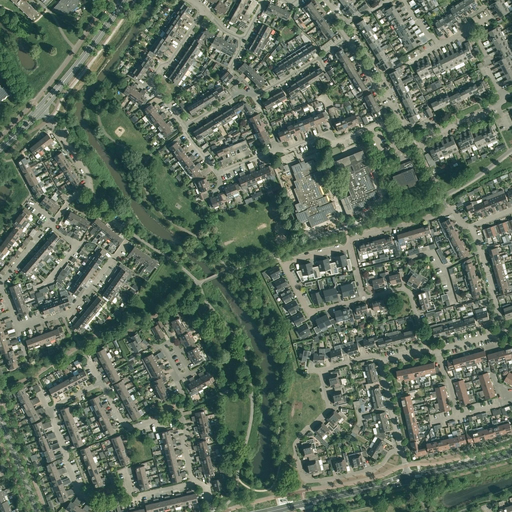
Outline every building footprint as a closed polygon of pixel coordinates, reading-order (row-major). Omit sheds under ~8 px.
[(10,0),(13,2),(13,3),(14,3),(18,7),(18,8),(19,8),(23,12),(23,13),(24,13),(28,17),(28,18),(29,18),(32,20),(38,13),(36,11),(36,10),(35,10),(34,9),(33,8),(31,6),(31,5),(30,5),(26,1),(25,0),(40,0),(42,1),(42,3),(44,3),(46,5),(50,0),(10,0)] [(61,0),(56,5),(53,9),(54,8),(57,11),(64,13),(65,13),(71,11),(72,11),(78,5),(78,4),(78,0),(61,0)] [(177,7),(179,9),(180,8),(187,13),(190,8),(185,5),(186,3),(182,0),(181,2),(183,4),(182,6),(179,4),(178,5),(178,6),(177,7)] [(253,0),(239,0),(241,1),(255,8),(258,2),(253,0)] [(432,0),(422,6),(419,8),(420,10),(423,8),(425,11),(429,9),(430,11),(436,7),(435,5),(432,0)] [(468,10),(462,0),(458,2),(464,13),(466,16),(468,15),(466,11),(468,10)] [(462,0),(468,10),(470,13),(472,12),(470,9),(472,7),(468,0),(462,0)] [(468,0),(472,7),(475,11),(476,10),(474,6),(477,4),(474,0),(468,0)] [(495,8),(505,2),(503,0),(498,0),(496,2),(489,6),(490,8),(493,6),(495,8)] [(218,13),(224,4),(219,1),(214,9),(216,10),(216,11),(218,13)] [(239,4),(236,2),(235,4),(238,6),(252,13),(255,8),(241,1),(239,4)] [(346,12),(354,5),(350,1),(344,6),(346,7),(342,10),(343,12),(345,11),(346,12)] [(271,13),(277,3),(276,2),(274,5),(270,2),(265,12),(268,14),(268,15),(270,17),(271,14),(271,13)] [(302,9),(305,13),(317,5),(316,4),(314,6),(311,2),(302,9)] [(458,2),(453,5),(459,15),(462,19),(463,18),(461,14),(464,13),(458,2)] [(505,3),(505,2),(495,8),(491,10),(492,12),(496,10),(497,13),(506,7),(504,4),(505,3)] [(277,3),(271,13),(276,15),(280,8),(277,6),(278,3),(277,3)] [(369,8),(369,7),(366,3),(358,10),(360,13),(369,8)] [(224,4),(218,13),(220,14),(220,13),(223,15),(228,7),(224,4)] [(384,12),(387,16),(397,10),(404,6),(402,4),(399,6),(395,9),(394,6),(388,9),(387,7),(382,9),(382,10),(383,12),(384,12)] [(309,18),(311,16),(318,11),(315,8),(317,6),(317,5),(305,13),(309,18)] [(345,11),(343,12),(345,14),(347,13),(350,17),(358,10),(354,6),(354,5),(346,12),(345,11)] [(449,8),(451,11),(457,21),(459,20),(457,17),(459,15),(453,5),(449,8)] [(236,9),(233,8),(232,10),(235,11),(249,19),(252,13),(238,6),(236,9)] [(280,8),(276,15),(281,18),(286,8),(285,7),(284,10),(280,8)] [(506,7),(497,13),(494,15),(495,17),(498,14),(500,18),(510,12),(507,7),(506,7)] [(184,18),(187,13),(180,8),(179,9),(177,12),(175,10),(174,12),(176,14),(177,13),(178,14),(184,18)] [(286,8),(281,18),(286,21),(290,13),(286,11),(287,8),(286,8)] [(398,13),(397,10),(387,16),(389,21),(399,15),(403,13),(402,11),(398,13)] [(231,13),(230,15),(232,16),(246,24),(249,19),(235,11),(233,14),(231,13)] [(314,21),(324,14),(323,13),(321,15),(318,11),(311,16),(314,21)] [(447,14),(453,24),(455,28),(457,27),(455,23),(457,21),(451,11),(447,14)] [(172,17),(174,19),(181,23),(184,20),(186,21),(188,19),(185,18),(184,18),(178,14),(177,13),(176,14),(174,12),(171,16),(172,17)] [(314,21),(318,25),(325,20),(322,17),(324,15),(324,14),(314,21)] [(450,26),(453,24),(447,14),(443,17),(449,27),(451,30),(453,29),(450,26)] [(392,25),(402,19),(405,17),(404,15),(401,17),(399,15),(389,21),(392,25)] [(243,29),(246,24),(232,16),(230,20),(228,18),(227,20),(229,22),(230,21),(235,24),(237,20),(240,22),(238,25),(238,26),(243,29)] [(169,22),(171,23),(178,28),(181,23),(174,19),(172,17),(169,22)] [(443,17),(438,19),(444,29),(446,33),(448,32),(446,28),(449,27),(443,17)] [(360,29),(367,25),(364,19),(357,24),(360,29)] [(395,30),(396,29),(405,24),(408,21),(407,20),(404,22),(402,19),(392,25),(395,30)] [(442,31),(444,29),(438,19),(434,22),(437,27),(434,29),(440,37),(444,34),(442,31)] [(318,33),(327,26),(328,25),(328,26),(331,24),(329,22),(327,24),(325,20),(318,25),(321,30),(320,30),(317,32),(318,33)] [(176,32),(178,28),(171,23),(169,22),(166,26),(168,28),(175,33),(176,32)] [(258,26),(258,27),(268,33),(270,28),(263,24),(261,28),(258,26)] [(363,34),(372,28),(369,24),(367,25),(360,29),(363,34)] [(397,34),(407,28),(411,26),(410,24),(406,26),(405,24),(396,29),(398,33),(397,33),(397,34)] [(331,30),(327,26),(318,33),(319,34),(321,32),(323,35),(321,36),(321,37),(331,30)] [(265,38),(268,33),(258,27),(257,28),(260,30),(257,34),(265,38)] [(484,31),(485,34),(484,34),(485,36),(489,34),(491,36),(501,31),(499,27),(491,30),(490,28),(484,31)] [(176,32),(175,33),(168,28),(165,33),(172,37),(174,34),(177,36),(177,35),(178,34),(176,32)] [(372,28),(363,34),(366,39),(375,34),(372,28)] [(400,38),(401,38),(410,32),(413,30),(412,28),(409,30),(407,28),(397,34),(400,38)] [(192,39),(201,45),(200,43),(203,39),(205,40),(204,32),(202,30),(199,34),(198,34),(195,39),(192,38),(192,39)] [(205,30),(204,32),(205,40),(207,38),(213,41),(216,36),(209,32),(205,30)] [(334,35),(331,30),(321,37),(322,38),(324,36),(327,40),(334,35)] [(493,41),(503,36),(501,31),(491,36),(487,38),(488,40),(491,38),(493,41)] [(403,43),(412,37),(416,34),(415,33),(411,35),(410,32),(401,38),(403,42),(402,42),(403,43)] [(173,40),(174,39),(175,38),(172,37),(165,33),(162,37),(169,42),(169,41),(171,39),(173,40)] [(270,40),(265,38),(257,34),(255,38),(253,36),(252,37),(262,43),(267,45),(270,40)] [(366,39),(370,44),(379,39),(376,35),(375,34),(376,34),(375,34),(366,39)] [(170,46),(170,45),(171,44),(172,43),(169,41),(169,42),(162,37),(159,36),(156,40),(165,47),(166,46),(167,44),(170,46)] [(210,46),(215,49),(223,36),(222,36),(220,38),(216,36),(213,41),(212,43),(210,46)] [(220,51),(226,41),(222,39),(224,37),(223,36),(215,49),(220,51)] [(503,36),(493,41),(489,43),(490,45),(494,43),(495,46),(506,41),(503,36)] [(259,48),(262,43),(252,37),(252,38),(254,40),(253,43),(250,41),(249,42),(259,48)] [(412,37),(403,43),(405,47),(415,41),(419,39),(418,37),(414,39),(412,37)] [(198,49),(201,45),(192,39),(191,40),(193,41),(191,45),(198,49)] [(382,44),(379,39),(370,44),(371,46),(370,47),(372,50),(373,50),(379,45),(382,44)] [(156,40),(156,41),(153,45),(162,52),(163,51),(164,49),(166,51),(167,50),(168,48),(166,46),(165,47),(156,40)] [(220,51),(225,54),(232,41),(231,41),(230,43),(226,41),(220,51)] [(232,41),(225,54),(230,57),(232,54),(236,47),(232,44),(233,42),(232,41)] [(415,41),(405,47),(408,51),(421,43),(420,41),(417,44),(415,41)] [(506,41),(495,46),(491,48),(492,50),(496,48),(497,50),(508,45),(506,41)] [(262,49),(259,48),(249,42),(249,43),(251,45),(250,48),(247,46),(246,48),(249,50),(249,49),(255,53),(255,54),(259,56),(262,49)] [(466,48),(464,49),(469,59),(473,57),(470,50),(472,48),(469,42),(464,44),(466,48)] [(306,45),(305,45),(311,55),(317,52),(311,43),(307,45),(306,45)] [(150,50),(148,53),(154,57),(155,54),(159,56),(161,53),(164,54),(165,53),(165,52),(163,51),(162,52),(153,45),(149,50),(150,50)] [(201,51),(198,49),(191,45),(189,48),(186,46),(186,47),(197,56),(201,51)] [(307,58),(311,55),(305,45),(301,48),(307,59),(308,59),(307,58)] [(383,51),(379,45),(373,50),(374,51),(373,52),(375,55),(376,55),(383,51)] [(464,62),(469,59),(464,49),(462,45),(460,46),(462,50),(459,51),(464,62)] [(508,45),(497,50),(494,52),(495,54),(498,52),(500,55),(510,50),(508,45)] [(197,56),(186,47),(185,48),(187,50),(185,54),(192,59),(195,54),(197,56)] [(303,62),(307,59),(301,48),(296,51),(302,61),(303,62)] [(460,64),(464,62),(459,51),(457,48),(455,48),(457,52),(455,54),(460,64)] [(338,59),(339,58),(344,54),(341,49),(334,54),(337,57),(334,59),(335,61),(338,59)] [(450,56),(455,66),(460,64),(455,54),(453,50),(451,51),(453,55),(450,56)] [(511,53),(510,50),(500,55),(496,57),(497,59),(501,57),(502,59),(511,54),(511,53)] [(302,61),(296,51),(291,54),(292,57),(297,64),(302,61)] [(339,58),(341,63),(349,59),(346,55),(349,53),(348,52),(348,51),(345,53),(346,54),(344,54),(339,58)] [(376,55),(379,60),(386,56),(383,51),(376,55)] [(451,68),(455,66),(450,56),(448,52),(446,53),(448,57),(445,58),(451,68)] [(152,59),(154,57),(148,53),(147,54),(145,53),(141,58),(143,60),(150,65),(151,64),(154,60),(152,59)] [(192,59),(185,54),(182,58),(180,56),(179,57),(191,66),(194,61),(192,59)] [(388,54),(386,56),(379,60),(380,62),(376,64),(378,68),(387,62),(389,61),(391,60),(388,54)] [(446,71),(451,68),(445,58),(444,54),(442,55),(444,59),(441,60),(446,71)] [(511,54),(502,59),(494,63),(495,65),(499,63),(500,66),(511,61),(509,56),(511,54)] [(188,70),(191,66),(179,57),(178,58),(181,60),(178,64),(188,70)] [(283,63),(288,71),(290,70),(289,69),(292,67),(286,57),(285,58),(287,61),(283,63)] [(292,67),(297,64),(292,57),(289,59),(287,57),(286,57),(292,67)] [(436,76),(437,75),(432,65),(428,57),(426,58),(428,62),(425,64),(430,74),(434,72),(436,76)] [(442,73),(446,71),(441,60),(439,57),(437,58),(439,61),(436,63),(442,73)] [(343,69),(345,68),(354,62),(354,61),(351,63),(349,59),(341,63),(343,66),(342,67),(343,69)] [(432,65),(437,75),(442,73),(436,63),(434,59),(433,60),(434,64),(432,65)] [(143,60),(140,65),(147,70),(149,66),(152,68),(153,66),(151,64),(150,65),(143,60)] [(288,71),(283,63),(282,60),(277,63),(283,73),(287,70),(288,71)] [(426,76),(430,74),(425,64),(423,60),(422,61),(423,65),(421,66),(426,76)] [(511,62),(511,61),(500,66),(497,68),(498,70),(501,68),(503,70),(511,65),(511,62)] [(242,73),(248,66),(244,62),(238,69),(236,71),(238,73),(240,71),(242,73)] [(355,63),(354,62),(345,68),(347,73),(355,69),(352,65),(355,63)] [(387,62),(378,68),(379,69),(381,67),(383,71),(390,67),(387,62)] [(421,79),(426,76),(421,66),(419,62),(417,63),(419,67),(416,69),(421,79)] [(248,66),(242,73),(243,72),(247,76),(253,70),(250,67),(252,65),(251,63),(249,65),(249,66),(248,66)] [(283,73),(277,63),(276,64),(277,66),(278,66),(279,67),(274,70),(278,77),(282,75),(284,77),(286,76),(284,74),(283,74),(283,73)] [(173,65),(173,66),(185,75),(188,70),(178,64),(176,67),(173,65)] [(143,75),(146,77),(147,75),(145,73),(147,70),(140,65),(137,69),(137,70),(143,74),(144,74),(143,75)] [(511,65),(503,70),(499,72),(500,74),(504,72),(505,75),(511,71),(511,65)] [(182,79),(185,75),(173,66),(172,67),(174,69),(173,72),(170,70),(170,71),(182,79)] [(143,74),(137,70),(137,69),(136,69),(134,67),(131,72),(131,71),(128,75),(137,80),(139,78),(140,78),(143,74)] [(314,71),(310,74),(315,81),(319,78),(313,68),(312,69),(314,71)] [(327,81),(330,79),(326,73),(324,74),(320,68),(316,70),(314,68),(313,68),(319,78),(321,81),(326,78),(327,81)] [(390,74),(392,79),(399,76),(403,74),(402,71),(400,72),(398,68),(393,70),(393,72),(390,74)] [(355,69),(347,73),(350,78),(360,72),(359,71),(357,72),(355,69)] [(227,70),(223,74),(231,82),(233,80),(232,79),(234,77),(227,70)] [(247,76),(252,80),(257,74),(258,73),(257,71),(256,72),(253,70),(247,76)] [(182,79),(170,71),(169,72),(171,74),(169,78),(174,82),(173,83),(177,86),(182,79)] [(507,80),(511,77),(511,71),(505,75),(501,77),(502,79),(506,77),(507,80)] [(351,83),(360,78),(358,74),(361,73),(360,72),(350,78),(349,79),(351,83)] [(231,82),(223,74),(219,78),(226,85),(228,83),(229,83),(231,82)] [(255,83),(263,75),(263,74),(261,76),(257,74),(252,80),(255,83)] [(300,80),(305,87),(310,84),(304,74),(303,75),(304,77),(300,80)] [(305,74),(304,74),(310,84),(315,81),(310,74),(306,76),(305,74)] [(263,75),(255,83),(255,84),(255,85),(257,87),(255,89),(257,90),(259,88),(259,89),(265,83),(261,79),(262,78),(264,76),(263,75)] [(399,76),(392,79),(395,84),(402,81),(399,76)] [(360,78),(351,83),(354,88),(366,81),(365,80),(363,82),(360,78)] [(296,83),(300,90),(302,92),(306,89),(305,87),(300,80),(296,83)] [(402,81),(395,84),(398,90),(405,87),(403,84),(406,83),(404,80),(402,81)] [(366,81),(354,88),(357,93),(356,94),(357,94),(355,95),(356,98),(363,94),(361,91),(366,88),(364,84),(366,82),(366,81)] [(486,91),(485,89),(487,88),(483,81),(476,84),(475,85),(481,96),(482,95),(481,93),(486,91)] [(127,96),(135,85),(133,83),(130,87),(128,85),(125,89),(123,88),(121,92),(127,96)] [(291,86),(291,87),(295,93),(300,90),(296,83),(292,85),(290,83),(288,84),(290,86),(291,86)] [(137,86),(135,85),(127,96),(132,99),(137,91),(135,89),(137,86)] [(481,96),(475,85),(470,87),(473,94),(475,93),(478,98),(481,96)] [(0,101),(3,98),(4,99),(7,95),(8,96),(11,92),(7,89),(6,90),(3,87),(2,88),(0,86),(0,101)] [(209,89),(210,91),(215,99),(220,96),(214,87),(213,87),(213,86),(209,89)] [(226,95),(225,93),(221,86),(216,88),(215,86),(214,87),(220,96),(221,98),(221,97),(226,95)] [(470,87),(469,88),(467,86),(463,88),(468,97),(473,94),(470,87)] [(296,94),(295,93),(291,87),(286,90),(290,96),(289,97),(291,100),(298,96),(297,94),(296,94)] [(407,92),(405,87),(398,90),(400,95),(407,92)] [(459,93),(462,100),(468,97),(463,88),(458,90),(459,92),(459,93)] [(132,99),(136,102),(144,91),(142,89),(139,93),(137,91),(132,99)] [(277,90),(276,91),(282,101),(286,98),(282,91),(278,93),(277,90)] [(147,100),(145,98),(146,97),(143,96),(146,92),(144,91),(136,102),(141,105),(142,104),(143,105),(145,104),(147,100)] [(216,100),(215,99),(210,91),(209,91),(208,91),(207,91),(206,92),(206,93),(205,94),(213,105),(214,105),(212,102),(216,100)] [(277,104),(282,101),(276,91),(275,91),(276,94),(272,96),(277,104)] [(410,97),(407,92),(400,95),(403,101),(410,97)] [(363,94),(356,98),(358,100),(360,99),(360,100),(364,97),(367,103),(377,97),(376,96),(374,98),(372,93),(365,97),(363,94)] [(454,95),(457,102),(462,100),(459,93),(454,95)] [(200,97),(201,99),(207,109),(208,108),(207,106),(210,104),(212,106),(213,105),(205,94),(204,94),(203,94),(202,94),(201,95),(201,96),(201,97),(200,97)] [(447,96),(451,103),(452,105),(457,102),(454,95),(451,97),(450,94),(447,96)] [(267,99),(268,100),(271,106),(277,104),(272,96),(268,98),(267,96),(265,97),(266,100),(267,99)] [(442,98),(445,106),(451,103),(447,96),(442,98)] [(367,109),(369,107),(377,103),(375,100),(377,98),(377,97),(367,103),(364,104),(367,109)] [(410,97),(403,101),(406,106),(413,103),(410,97)] [(442,98),(436,101),(440,108),(445,106),(442,98)] [(207,109),(201,99),(197,102),(201,109),(205,107),(206,109),(207,109)] [(271,106),(268,100),(263,103),(267,110),(271,108),(272,111),(274,110),(273,107),(272,107),(271,106)] [(440,108),(436,101),(431,104),(434,111),(440,108)] [(153,107),(151,104),(149,102),(142,108),(147,114),(158,106),(156,104),(153,107)] [(197,102),(192,105),(198,114),(199,114),(198,111),(201,109),(197,102)] [(238,104),(232,108),(235,113),(240,110),(242,112),(244,104),(243,102),(239,104),(238,104)] [(253,113),(249,106),(248,107),(246,103),(244,104),(242,112),(244,111),(248,116),(253,113)] [(369,107),(372,112),(382,107),(381,106),(379,107),(377,103),(369,107)] [(415,108),(413,103),(406,106),(408,112),(415,108)] [(198,114),(192,105),(192,104),(186,107),(191,115),(196,113),(197,115),(198,114)] [(158,106),(147,114),(144,116),(148,120),(157,113),(156,111),(159,108),(158,106)] [(382,108),(382,107),(372,112),(371,113),(371,112),(368,114),(369,116),(372,114),(374,118),(381,114),(380,112),(379,110),(382,108)] [(222,114),(228,122),(232,119),(232,118),(226,108),(225,109),(226,111),(222,114)] [(227,108),(226,108),(232,118),(236,115),(235,113),(232,108),(228,110),(227,108)] [(407,119),(416,115),(418,114),(415,108),(408,112),(409,114),(405,116),(407,119)] [(424,111),(427,118),(429,117),(433,115),(429,108),(424,111)] [(325,112),(322,113),(317,115),(321,124),(323,123),(324,124),(326,123),(325,120),(328,119),(325,112)] [(157,113),(148,120),(151,125),(153,123),(164,115),(163,113),(159,115),(157,113)] [(216,114),(222,124),(223,125),(228,122),(222,114),(219,116),(217,113),(216,114)] [(217,127),(222,124),(216,114),(215,115),(216,117),(213,120),(217,127)] [(251,123),(260,119),(259,117),(260,116),(259,114),(249,118),(251,123)] [(153,123),(157,127),(164,121),(162,119),(166,116),(164,115),(153,123)] [(321,124),(317,115),(312,117),(316,127),(318,126),(318,125),(321,124)] [(355,115),(350,117),(354,127),(356,126),(356,125),(358,124),(358,123),(356,118),(359,117),(358,115),(355,116),(355,115)] [(419,120),(416,115),(407,119),(407,120),(409,119),(412,123),(419,120)] [(316,127),(312,117),(307,119),(311,128),(313,127),(314,128),(316,127)] [(351,128),(354,127),(350,117),(345,119),(348,128),(351,127),(351,128)] [(207,119),(206,120),(214,132),(219,129),(217,127),(213,120),(209,122),(207,119)] [(251,123),(254,128),(263,124),(262,122),(261,122),(260,119),(251,123)] [(311,128),(307,119),(302,121),(306,131),(308,130),(308,129),(311,128)] [(345,119),(340,121),(344,131),(346,130),(345,129),(348,128),(345,119)] [(209,135),(214,132),(206,120),(205,121),(207,123),(203,125),(209,135)] [(157,127),(160,131),(171,123),(169,121),(166,124),(164,121),(157,127)] [(306,131),(302,121),(297,123),(301,132),(303,131),(304,132),(306,131)] [(344,131),(340,121),(334,123),(335,125),(332,126),(334,130),(337,129),(338,132),(341,131),(341,132),(344,131)] [(172,125),(171,123),(160,131),(163,136),(165,135),(166,138),(172,133),(170,131),(171,130),(169,128),(172,125)] [(298,133),(301,132),(297,123),(292,125),(296,135),(298,134),(298,133)] [(254,128),(256,133),(265,129),(263,127),(264,126),(263,124),(254,128)] [(209,135),(203,125),(199,128),(198,125),(197,126),(204,138),(209,135)] [(296,135),(292,125),(287,127),(291,136),(293,135),(294,136),(296,135)] [(198,141),(204,138),(197,126),(196,127),(197,129),(193,132),(198,141)] [(490,131),(488,132),(492,142),(497,140),(490,126),(489,127),(490,131)] [(283,131),(287,141),(289,140),(288,139),(291,138),(291,136),(287,127),(287,129),(283,131)] [(488,144),(492,142),(488,132),(486,128),(484,129),(486,133),(483,134),(488,144)] [(256,133),(258,138),(268,134),(267,131),(266,132),(265,129),(256,133)] [(470,135),(467,136),(472,147),(476,145),(478,149),(474,138),(470,130),(468,131),(470,135)] [(483,147),(488,144),(483,134),(481,130),(479,131),(481,135),(478,136),(483,147)] [(278,133),(275,135),(278,143),(284,141),(284,142),(287,141),(283,131),(277,133),(278,133)] [(467,149),(472,147),(467,136),(466,132),(464,133),(465,137),(463,138),(467,149)] [(478,149),(483,147),(478,136),(476,132),(475,133),(476,137),(474,138),(478,149)] [(43,138),(51,148),(52,147),(50,143),(53,141),(48,134),(43,138)] [(269,136),(268,134),(258,138),(261,143),(269,139),(268,136),(269,136)] [(462,151),(467,149),(463,138),(461,134),(459,135),(461,139),(457,141),(462,151)] [(447,138),(454,153),(459,151),(452,136),(450,137),(452,141),(449,142),(447,138)] [(43,138),(39,141),(44,148),(47,146),(49,149),(51,148),(43,138)] [(454,153),(447,138),(446,139),(447,143),(445,144),(443,140),(443,141),(449,155),(454,153)] [(180,139),(174,144),(172,142),(168,145),(168,146),(172,152),(180,146),(178,144),(181,141),(180,139)] [(245,140),(244,140),(240,142),(239,139),(237,140),(237,141),(238,143),(239,143),(245,157),(250,155),(246,145),(245,140)] [(39,141),(34,145),(42,155),(44,154),(41,150),(44,148),(39,141)] [(245,157),(239,143),(238,143),(237,141),(232,143),(233,145),(239,159),(245,157)] [(438,143),(444,157),(449,155),(443,141),(441,141),(443,145),(440,146),(438,143)] [(444,157),(438,143),(436,143),(438,147),(435,148),(433,145),(440,159),(439,158),(444,156),(444,157)] [(227,144),(225,145),(227,148),(228,147),(233,162),(239,159),(233,145),(229,147),(228,145),(227,144)] [(42,155),(34,145),(29,148),(35,155),(38,153),(40,156),(42,155)] [(435,161),(440,159),(433,145),(432,145),(433,149),(430,151),(435,161)] [(172,152),(176,156),(187,148),(185,146),(182,149),(180,146),(172,152)] [(233,162),(228,147),(227,148),(222,149),(228,164),(233,162)] [(176,156),(179,160),(186,155),(185,152),(188,150),(187,148),(176,156)] [(228,164),(222,149),(216,152),(218,157),(219,157),(223,155),(224,159),(220,160),(222,166),(228,164)] [(371,180),(373,179),(370,173),(373,172),(370,165),(366,166),(366,165),(364,160),(362,161),(361,159),(365,158),(362,150),(353,154),(354,156),(349,158),(348,156),(333,162),(333,163),(331,164),(334,170),(338,168),(339,170),(340,170),(343,168),(346,175),(343,176),(346,182),(343,183),(346,190),(348,189),(371,180)] [(54,164),(65,157),(61,152),(54,157),(56,160),(53,163),(54,164)] [(179,160),(182,165),(193,156),(192,154),(188,157),(186,155),(179,160)] [(20,167),(28,163),(24,156),(17,159),(18,161),(17,162),(20,167)] [(182,165),(186,169),(193,163),(191,161),(195,158),(193,156),(182,165)] [(65,157),(54,164),(55,166),(58,164),(61,167),(68,162),(65,157)] [(292,167),(295,173),(294,174),(296,180),(294,181),(296,188),(294,189),(296,196),(298,195),(319,187),(323,185),(320,178),(323,177),(320,171),(316,172),(316,171),(314,166),(315,165),(315,166),(315,165),(313,160),(301,165),(300,163),(292,167)] [(419,184),(418,180),(414,172),(416,171),(412,160),(395,167),(398,174),(393,176),(398,188),(408,184),(410,188),(419,184)] [(20,167),(23,172),(37,164),(36,162),(29,166),(28,163),(20,167)] [(68,162),(61,167),(63,170),(59,172),(60,174),(71,167),(68,162)] [(187,175),(189,173),(200,165),(198,163),(195,166),(193,163),(186,169),(183,171),(187,175)] [(264,163),(261,164),(267,177),(271,175),(272,176),(275,175),(272,167),(269,169),(268,166),(265,167),(264,163)] [(37,164),(23,172),(24,174),(25,177),(33,173),(31,169),(35,167),(38,166),(37,164)] [(261,179),(267,177),(261,164),(259,165),(261,169),(258,170),(261,179)] [(200,165),(189,173),(192,178),(194,177),(196,179),(201,175),(199,172),(200,172),(198,169),(201,167),(200,165)] [(74,171),(71,167),(60,174),(57,176),(59,178),(65,174),(66,174),(67,176),(74,171)] [(262,181),(261,179),(258,170),(255,171),(254,167),(251,168),(257,183),(258,183),(262,182),(262,181)] [(258,184),(257,183),(251,168),(249,169),(251,173),(248,175),(252,186),(258,184)] [(77,176),(74,171),(67,176),(69,179),(66,182),(67,183),(77,176)] [(248,188),(252,186),(248,175),(245,176),(245,174),(244,171),(241,172),(248,188)] [(242,190),(248,188),(241,172),(239,173),(239,174),(241,178),(238,179),(241,187),(242,190)] [(25,177),(28,182),(36,178),(34,174),(33,173),(25,177)] [(196,179),(194,180),(197,188),(209,183),(208,181),(207,181),(206,178),(204,179),(201,175),(196,179)] [(36,178),(28,182),(31,187),(41,181),(38,176),(36,178)] [(77,176),(67,183),(68,185),(71,183),(73,186),(80,181),(77,176)] [(353,211),(358,209),(359,211),(360,211),(369,208),(367,202),(369,201),(370,202),(379,198),(376,190),(372,192),(371,190),(375,189),(371,180),(348,189),(351,196),(350,196),(350,197),(348,198),(347,197),(347,198),(341,200),(340,200),(347,216),(354,213),(354,214),(353,211)] [(41,181),(31,187),(33,192),(44,186),(41,181)] [(200,197),(207,194),(208,194),(206,191),(206,190),(210,189),(209,186),(210,186),(209,183),(197,188),(199,193),(199,194),(200,197)] [(239,196),(238,193),(237,192),(240,191),(237,183),(234,184),(231,185),(231,184),(229,185),(234,197),(234,198),(239,196)] [(228,199),(234,197),(229,185),(226,186),(227,187),(224,188),(225,192),(223,193),(226,201),(229,200),(228,199)] [(44,186),(33,192),(36,197),(47,191),(44,186)] [(298,195),(301,202),(294,205),(297,210),(295,211),(300,224),(309,220),(311,226),(328,219),(325,214),(334,210),(331,202),(329,203),(326,196),(322,198),(321,196),(323,195),(319,187),(298,195)] [(503,190),(498,192),(502,203),(508,201),(503,190)] [(493,194),(497,205),(502,203),(498,192),(493,194)] [(220,194),(217,195),(218,196),(215,197),(218,206),(224,204),(223,203),(226,201),(223,193),(220,194)] [(493,194),(487,197),(493,212),(495,212),(494,207),(497,205),(493,194)] [(44,195),(42,197),(41,196),(38,201),(40,203),(45,206),(50,200),(44,195)] [(211,209),(218,206),(215,197),(212,198),(212,197),(209,198),(211,203),(210,204),(209,205),(210,208),(211,209)] [(487,197),(482,199),(486,210),(490,208),(492,213),(493,212),(487,197)] [(45,206),(49,210),(55,203),(56,201),(51,198),(50,200),(45,206)] [(477,202),(481,212),(486,210),(482,199),(476,201),(477,202)] [(472,203),(473,206),(474,212),(475,214),(481,212),(477,202),(472,203)] [(55,203),(49,210),(54,213),(59,206),(55,203)] [(472,203),(468,205),(466,206),(469,214),(474,212),(473,206),(472,203)] [(29,216),(31,213),(24,208),(22,211),(19,215),(28,223),(30,220),(27,218),(29,216)] [(70,224),(75,214),(70,212),(66,220),(69,222),(69,223),(70,224)] [(76,225),(80,217),(75,214),(70,224),(72,225),(73,223),(76,225)] [(28,223),(19,215),(15,220),(25,227),(28,223)] [(80,229),(85,219),(80,217),(76,225),(74,228),(78,229),(77,230),(79,231),(80,229)] [(438,221),(440,224),(442,229),(445,227),(453,223),(452,221),(451,222),(449,219),(445,221),(444,218),(443,219),(442,219),(442,217),(439,219),(440,220),(438,221)] [(93,232),(101,222),(97,218),(91,225),(94,228),(91,230),(93,232)] [(85,219),(80,229),(82,229),(82,228),(86,230),(90,222),(85,219)] [(25,227),(15,220),(12,225),(15,227),(22,231),(25,227)] [(501,224),(504,233),(508,231),(509,234),(511,233),(507,221),(501,224)] [(101,222),(93,232),(94,233),(97,230),(99,232),(105,225),(101,222)] [(445,227),(447,232),(454,229),(453,226),(454,225),(453,223),(445,227)] [(495,226),(499,237),(500,237),(500,234),(504,233),(501,224),(495,226)] [(105,225),(99,232),(102,234),(100,237),(101,238),(109,229),(105,225)] [(432,236),(434,235),(435,235),(434,233),(433,229),(430,230),(429,226),(426,226),(425,225),(423,226),(426,235),(431,233),(432,236)] [(495,226),(489,228),(492,237),(496,235),(497,238),(499,237),(495,226)] [(11,231),(18,236),(22,231),(15,227),(11,231)] [(421,239),(418,229),(415,230),(415,228),(413,229),(416,240),(416,241),(421,239)] [(488,238),(492,237),(489,228),(483,230),(487,241),(489,241),(488,238)] [(108,239),(113,232),(109,229),(101,238),(100,240),(101,241),(104,238),(107,240),(108,239)] [(411,242),(416,240),(413,229),(410,229),(411,231),(408,232),(411,242)] [(456,232),(454,229),(447,232),(450,237),(458,233),(457,231),(456,231),(456,232)] [(18,236),(11,231),(8,236),(15,241),(18,236)] [(408,243),(411,242),(408,232),(405,233),(404,231),(402,232),(405,241),(407,240),(408,243)] [(113,232),(108,239),(110,241),(108,244),(109,245),(118,235),(113,232)] [(400,244),(397,245),(398,251),(401,250),(400,246),(406,245),(405,241),(402,232),(400,232),(400,234),(397,235),(399,242),(400,244)] [(54,233),(51,237),(57,243),(60,240),(62,243),(64,241),(61,239),(54,233)] [(448,238),(450,243),(459,238),(458,235),(459,235),(458,233),(450,237),(448,238)] [(118,235),(109,245),(111,247),(113,244),(116,246),(122,239),(118,235)] [(15,241),(8,236),(4,240),(11,246),(15,241)] [(395,252),(398,251),(397,245),(394,246),(393,244),(391,237),(388,237),(388,236),(386,236),(389,249),(391,248),(392,249),(395,249),(395,252)] [(55,246),(57,243),(51,237),(47,241),(57,249),(58,248),(55,246)] [(378,251),(384,250),(381,239),(378,240),(377,238),(375,239),(378,251)] [(459,238),(450,243),(453,248),(455,247),(463,242),(462,240),(461,241),(459,238)] [(373,241),(370,242),(373,253),(378,251),(375,239),(373,240),(373,241)] [(11,246),(4,240),(1,245),(8,250),(11,246)] [(47,241),(43,245),(50,251),(53,248),(55,251),(57,249),(47,241)] [(368,254),(373,253),(370,242),(367,243),(367,241),(365,242),(367,252),(368,254)] [(362,254),(367,252),(365,242),(362,242),(363,244),(360,245),(360,247),(357,248),(360,260),(364,260),(362,254)] [(455,247),(456,249),(454,250),(456,252),(464,248),(463,245),(464,244),(463,242),(455,247)] [(48,254),(50,251),(43,245),(40,249),(49,258),(51,256),(48,254)] [(95,251),(96,252),(94,255),(102,260),(105,256),(104,255),(106,252),(98,246),(95,250),(95,251)] [(134,257),(139,250),(134,246),(129,254),(127,257),(129,258),(131,255),(134,257)] [(459,254),(460,256),(461,259),(470,254),(467,250),(466,251),(464,248),(456,252),(457,255),(459,254)] [(40,249),(36,253),(43,259),(45,257),(48,259),(49,258),(40,249)] [(139,250),(134,257),(136,259),(134,262),(136,263),(143,253),(139,250)] [(41,262),(43,259),(36,253),(33,257),(42,266),(44,264),(41,262)] [(143,253),(136,263),(137,264),(140,261),(142,263),(148,256),(143,253)] [(98,265),(102,260),(94,255),(93,254),(92,257),(91,256),(90,257),(89,258),(90,259),(98,265)] [(339,256),(342,267),(342,266),(347,265),(348,271),(352,270),(349,259),(346,260),(345,255),(339,256)] [(148,256),(142,263),(145,265),(143,268),(145,269),(152,259),(148,256)] [(332,263),(335,274),(338,273),(337,268),(342,267),(339,256),(334,257),(335,262),(332,263)] [(42,266),(33,257),(29,261),(36,267),(38,265),(41,267),(42,266)] [(504,260),(503,258),(492,261),(492,262),(491,262),(492,265),(493,265),(493,267),(502,264),(501,261),(504,260)] [(95,269),(98,265),(90,259),(89,260),(90,261),(88,264),(95,269)] [(152,259),(145,269),(146,270),(148,268),(151,270),(157,262),(152,259)] [(335,274),(332,263),(329,264),(328,259),(322,260),(325,271),(330,270),(331,275),(335,274)] [(464,262),(466,270),(475,267),(474,265),(473,266),(472,263),(470,259),(464,262)] [(325,271),(322,260),(317,261),(318,266),(315,267),(318,278),(321,277),(320,272),(325,271)] [(29,261),(26,265),(35,274),(36,272),(34,270),(36,267),(29,261)] [(305,264),(308,275),(310,275),(313,274),(313,276),(314,279),(318,278),(315,267),(312,268),(311,263),(305,264)] [(92,274),(95,269),(88,264),(86,267),(85,266),(84,268),(92,274)] [(305,264),(300,266),(301,270),(296,271),(296,272),(301,282),(304,281),(302,275),(307,274),(308,275),(305,264)] [(504,264),(502,264),(493,267),(495,272),(503,270),(505,269),(504,264)] [(34,275),(35,274),(26,265),(22,270),(23,271),(21,273),(30,281),(32,278),(31,277),(33,275),(34,275)] [(132,273),(130,272),(131,271),(124,266),(122,269),(122,268),(119,272),(118,271),(119,270),(117,269),(115,271),(126,278),(128,280),(132,275),(132,273)] [(268,271),(269,272),(271,275),(272,278),(273,280),(280,277),(278,275),(281,273),(280,272),(279,269),(277,266),(268,271)] [(464,271),(465,276),(475,273),(474,270),(476,270),(475,267),(466,270),(464,271)] [(89,278),(92,274),(84,268),(83,269),(84,270),(82,273),(89,278)] [(395,275),(397,283),(402,282),(400,275),(403,274),(402,268),(399,269),(399,272),(397,272),(397,274),(395,275)] [(412,286),(416,278),(418,275),(416,273),(411,270),(408,276),(410,277),(407,283),(412,286)] [(126,278),(115,271),(114,273),(116,274),(117,273),(118,274),(115,277),(123,283),(126,278)] [(378,279),(380,287),(385,286),(384,279),(387,279),(385,272),(382,273),(380,274),(380,275),(380,276),(377,277),(378,279)] [(388,272),(385,272),(387,279),(390,278),(391,284),(397,283),(395,275),(392,275),(391,274),(389,274),(388,272)] [(86,282),(89,278),(82,273),(80,276),(79,275),(77,276),(86,282)] [(466,281),(478,278),(477,276),(476,276),(475,273),(465,276),(466,278),(465,278),(466,281)] [(375,289),(380,287),(378,279),(375,279),(374,275),(369,277),(370,283),(373,282),(375,289)] [(75,282),(83,287),(86,282),(77,276),(76,278),(77,278),(78,279),(75,282)] [(123,283),(115,277),(113,281),(112,280),(113,279),(111,278),(109,280),(120,287),(123,283)] [(283,278),(274,282),(275,284),(277,287),(278,289),(276,290),(277,293),(285,289),(283,287),(287,285),(286,283),(284,281),(284,280),(283,278)] [(416,278),(412,286),(416,289),(420,283),(422,285),(426,279),(423,278),(422,280),(419,279),(419,280),(416,278)] [(466,281),(467,286),(478,283),(477,280),(479,280),(478,278),(466,281)] [(116,291),(117,291),(120,287),(109,280),(108,281),(110,283),(110,282),(112,283),(109,286),(116,291)] [(352,283),(346,284),(349,295),(351,294),(351,295),(355,294),(354,290),(353,288),(356,287),(355,281),(352,282),(352,283)] [(80,291),(83,287),(75,282),(73,284),(72,284),(71,285),(80,291)] [(9,287),(11,292),(21,289),(21,287),(19,287),(18,284),(9,287)] [(347,295),(349,295),(346,284),(340,286),(342,291),(342,293),(343,297),(347,296),(347,295)] [(77,296),(80,291),(71,285),(70,287),(71,288),(69,291),(77,296)] [(116,291),(109,286),(107,290),(106,289),(106,288),(104,287),(103,288),(115,297),(116,296),(117,296),(117,295),(118,294),(117,293),(118,292),(116,291)] [(418,294),(419,299),(429,296),(430,296),(429,291),(430,291),(429,286),(423,288),(424,292),(418,294)] [(329,289),(332,299),(337,298),(336,292),(335,287),(329,289)] [(103,295),(110,300),(112,302),(115,297),(103,288),(102,290),(104,292),(104,291),(105,292),(103,295)] [(482,290),(481,288),(472,291),(473,296),(474,299),(479,297),(479,295),(481,294),(480,291),(482,290)] [(11,292),(13,297),(22,294),(21,291),(22,290),(21,289),(11,292)] [(332,299),(329,289),(324,290),(323,290),(324,295),(326,301),(332,299)] [(280,294),(281,295),(283,299),(282,299),(284,301),(285,304),(291,301),(290,298),(293,296),(292,295),(290,292),(289,290),(280,294)] [(311,294),(314,304),(321,302),(319,292),(311,294)] [(22,294),(13,297),(15,302),(25,299),(24,297),(23,298),(22,294)] [(94,301),(101,307),(105,302),(98,297),(95,294),(93,296),(95,298),(96,297),(97,298),(94,301)] [(65,297),(61,298),(65,307),(70,305),(67,296),(66,295),(64,296),(65,297)] [(429,296),(419,299),(420,303),(419,303),(420,305),(421,305),(429,303),(429,302),(428,299),(430,299),(429,296)] [(60,308),(65,307),(61,298),(58,299),(58,298),(56,299),(60,308)] [(15,302),(17,308),(26,304),(24,301),(26,301),(25,299),(15,302)] [(51,302),(55,310),(60,308),(56,299),(54,299),(55,301),(51,302)] [(49,312),(55,310),(51,302),(51,300),(47,301),(47,300),(45,301),(46,302),(49,312)] [(380,301),(378,301),(380,310),(380,311),(383,310),(384,312),(384,313),(389,311),(388,306),(385,306),(383,300),(380,301)] [(98,311),(101,307),(94,301),(91,304),(91,303),(89,301),(88,303),(98,311)] [(286,306),(287,307),(288,310),(290,313),(291,315),(296,313),(295,310),(298,308),(298,306),(296,304),(295,301),(286,306)] [(380,310),(378,301),(372,303),(374,309),(371,310),(373,316),(376,315),(375,312),(377,312),(377,310),(380,310)] [(44,314),(49,312),(46,302),(44,303),(45,304),(41,306),(44,314)] [(430,302),(429,302),(429,303),(421,305),(422,310),(429,308),(429,311),(436,309),(434,304),(433,304),(431,305),(430,302)] [(94,315),(98,311),(88,303),(87,304),(88,306),(89,305),(90,306),(87,309),(94,315)] [(27,307),(26,304),(17,308),(20,316),(31,312),(30,308),(28,307),(27,307)] [(367,304),(361,305),(363,314),(366,313),(366,315),(367,317),(370,317),(370,319),(373,319),(373,316),(371,310),(368,310),(367,304)] [(506,317),(511,315),(508,304),(505,305),(506,307),(503,309),(506,317)] [(364,318),(363,314),(361,305),(356,307),(357,313),(354,314),(356,320),(359,319),(364,318)] [(91,319),(94,315),(87,309),(85,312),(84,312),(84,311),(82,309),(81,311),(91,319)] [(343,310),(341,310),(344,321),(350,319),(348,314),(348,313),(347,309),(343,310)] [(338,322),(344,321),(341,310),(339,311),(335,312),(336,315),(337,317),(338,322)] [(91,319),(81,311),(80,313),(81,314),(82,314),(83,314),(81,317),(88,323),(91,319)] [(477,316),(475,316),(477,320),(478,320),(478,322),(484,321),(481,312),(476,314),(477,316)] [(292,317),(293,319),(294,322),(295,324),(296,324),(297,327),(302,324),(301,321),(304,320),(304,318),(303,318),(302,315),(301,313),(292,317)] [(474,314),(470,315),(468,316),(471,327),(477,325),(475,321),(477,320),(475,316),(474,317),(474,314)] [(173,327),(182,322),(179,317),(178,318),(177,315),(175,316),(176,319),(171,322),(173,325),(171,325),(173,327)] [(324,317),(322,317),(326,326),(332,323),(330,320),(329,318),(327,315),(324,316),(324,317)] [(87,323),(88,323),(81,317),(79,319),(75,316),(73,319),(86,329),(89,325),(87,323)] [(471,327),(468,316),(463,317),(466,328),(471,327)] [(319,325),(316,327),(319,332),(322,331),(321,329),(326,326),(322,317),(320,318),(316,320),(318,324),(319,325)] [(460,319),(458,319),(461,330),(466,328),(463,317),(463,320),(460,321),(460,319)] [(70,328),(75,332),(77,329),(82,333),(86,329),(73,319),(71,321),(75,324),(73,326),(72,325),(70,328)] [(164,337),(160,328),(159,328),(163,326),(159,320),(156,322),(157,325),(151,328),(158,340),(159,339),(159,340),(162,338),(161,338),(164,337)] [(452,320),(447,322),(450,333),(456,331),(453,323),(452,320)] [(182,322),(173,327),(174,330),(175,329),(176,332),(178,334),(185,330),(187,329),(185,326),(184,327),(182,322)] [(450,333),(447,322),(442,323),(445,334),(450,333)] [(305,334),(306,337),(311,334),(310,332),(310,331),(309,330),(308,327),(307,324),(298,329),(298,330),(299,330),(300,333),(301,336),(305,334)] [(434,334),(435,337),(440,336),(437,327),(438,327),(438,324),(428,327),(431,335),(434,334)] [(412,328),(412,330),(409,331),(411,340),(417,338),(415,333),(418,332),(416,325),(413,326),(412,328)] [(53,326),(51,327),(55,339),(64,336),(61,326),(57,328),(58,329),(54,330),(53,326)] [(50,341),(55,339),(51,327),(49,328),(51,331),(47,333),(50,341)] [(50,341),(47,333),(43,334),(42,330),(40,331),(45,343),(46,346),(51,344),(50,341)] [(187,333),(185,330),(178,334),(179,337),(181,340),(180,341),(181,343),(190,338),(187,333)] [(39,345),(45,343),(40,331),(38,332),(40,335),(36,337),(39,345)] [(396,343),(401,342),(398,332),(398,331),(393,332),(396,343)] [(15,332),(8,334),(0,336),(0,342),(6,340),(5,337),(9,336),(10,337),(16,335),(15,332)] [(393,332),(387,333),(390,345),(396,343),(393,332)] [(34,347),(39,345),(36,337),(33,338),(31,334),(30,335),(34,347)] [(133,342),(127,345),(129,348),(132,347),(135,352),(141,349),(138,342),(141,341),(137,334),(131,338),(133,342)] [(29,349),(34,347),(30,335),(28,335),(29,339),(26,341),(29,349)] [(377,336),(369,339),(371,347),(376,346),(375,343),(378,343),(377,336)] [(377,336),(378,343),(380,347),(385,346),(383,337),(378,339),(377,336)] [(359,338),(362,347),(365,346),(365,348),(371,347),(369,339),(363,340),(362,337),(359,338)] [(191,347),(195,345),(193,342),(190,338),(181,343),(182,345),(183,344),(184,347),(189,344),(191,347)] [(356,338),(357,343),(354,344),(353,341),(351,342),(354,353),(355,353),(355,354),(358,354),(358,352),(360,352),(359,347),(362,347),(359,338),(356,338)] [(351,342),(349,342),(343,344),(345,353),(348,352),(349,355),(354,353),(351,342)] [(12,346),(12,344),(0,347),(0,350),(1,354),(5,353),(9,351),(8,348),(12,346)] [(343,354),(345,353),(343,344),(340,345),(334,346),(335,350),(338,358),(343,357),(343,354)] [(198,353),(196,348),(197,348),(195,345),(191,347),(192,350),(187,352),(189,355),(188,356),(189,358),(198,353)] [(96,353),(99,358),(107,354),(104,348),(96,353)] [(319,348),(319,354),(319,362),(325,362),(325,359),(328,358),(327,348),(325,349),(325,348),(319,348)] [(335,350),(330,351),(330,348),(327,348),(328,358),(332,358),(333,360),(338,358),(335,350)] [(305,350),(302,350),(300,349),(298,359),(301,360),(304,360),(306,361),(307,358),(310,358),(311,352),(308,351),(305,350)] [(511,358),(509,349),(503,350),(506,359),(507,362),(511,360),(511,359),(511,358)] [(13,350),(9,351),(5,353),(6,358),(18,354),(18,353),(14,354),(13,350)] [(314,362),(319,362),(319,354),(314,353),(315,350),(312,350),(311,352),(310,358),(310,359),(314,360),(314,362)] [(201,357),(198,353),(189,358),(190,360),(191,359),(192,362),(193,362),(194,366),(204,361),(202,357),(201,357)] [(6,358),(8,364),(16,361),(15,358),(19,356),(18,354),(6,358)] [(109,359),(107,354),(99,358),(101,363),(109,359)] [(144,358),(146,363),(159,357),(157,354),(154,356),(152,354),(144,358)] [(476,363),(474,354),(469,355),(472,367),(477,365),(476,363)] [(469,355),(464,357),(466,366),(467,369),(472,367),(469,355)] [(160,359),(159,357),(146,363),(149,368),(157,363),(156,361),(160,359)] [(112,364),(109,359),(101,363),(104,368),(112,364)] [(456,369),(453,360),(447,361),(450,371),(453,370),(454,374),(457,373),(456,369)] [(18,367),(16,361),(8,364),(10,371),(13,370),(12,368),(18,367)] [(364,365),(366,371),(375,369),(374,363),(368,364),(368,361),(360,363),(361,366),(364,365)] [(149,368),(152,373),(164,366),(162,364),(159,366),(157,363),(149,368)] [(439,368),(435,369),(434,363),(428,364),(431,373),(430,373),(431,376),(440,375),(439,368)] [(112,364),(104,368),(107,373),(115,369),(112,364)] [(154,377),(155,377),(156,380),(164,376),(161,370),(165,368),(164,366),(152,373),(154,377)] [(117,374),(115,369),(107,373),(110,378),(117,374)] [(375,369),(366,371),(367,377),(377,375),(375,369)] [(84,370),(79,373),(83,381),(88,378),(84,370)] [(202,371),(200,373),(207,385),(215,380),(210,370),(206,372),(207,374),(204,375),(202,371)] [(328,376),(329,382),(339,379),(338,376),(341,376),(339,370),(332,372),(333,375),(328,376)] [(83,381),(79,373),(74,376),(78,384),(83,381)] [(202,387),(207,385),(200,373),(198,374),(200,378),(197,379),(202,387)] [(476,383),(490,379),(488,373),(478,376),(479,379),(476,380),(476,383)] [(117,374),(110,378),(112,383),(120,379),(117,374)] [(368,383),(369,384),(365,384),(366,387),(374,386),(373,383),(378,381),(377,375),(367,377),(369,383),(368,383)] [(73,386),(78,384),(74,376),(69,379),(73,386)] [(202,387),(197,379),(195,380),(193,377),(191,378),(198,392),(203,389),(202,387)] [(190,396),(198,392),(191,378),(188,379),(190,383),(188,384),(188,385),(185,386),(190,396)] [(69,379),(64,381),(68,389),(73,386),(69,379)] [(156,390),(164,386),(163,383),(167,381),(165,379),(153,385),(156,390)] [(340,385),(339,379),(329,382),(330,387),(340,385)] [(492,384),(490,379),(476,383),(477,385),(481,384),(482,387),(492,384)] [(114,384),(117,390),(125,385),(122,380),(114,384)] [(454,382),(456,388),(469,385),(468,382),(464,383),(463,380),(454,382)] [(63,392),(68,389),(64,381),(59,384),(63,392)] [(59,384),(54,387),(58,394),(63,392),(59,384)] [(333,399),(343,396),(342,393),(345,393),(344,387),(345,387),(344,384),(341,385),(342,388),(337,389),(337,392),(332,393),(333,399)] [(492,384),(482,387),(483,390),(479,392),(480,394),(493,390),(492,384)] [(125,385),(117,390),(120,395),(127,391),(125,385)] [(456,388),(457,394),(467,392),(466,388),(470,387),(469,385),(456,388)] [(156,390),(158,395),(171,389),(170,386),(166,389),(164,386),(156,390)] [(371,396),(381,394),(379,388),(380,388),(379,387),(374,389),(374,386),(366,387),(367,390),(370,390),(371,396)] [(432,392),(432,395),(446,392),(445,386),(435,388),(436,391),(432,392)] [(58,394),(54,387),(49,389),(53,397),(58,394)] [(23,388),(15,392),(13,393),(15,398),(18,397),(26,393),(23,388)] [(171,389),(158,395),(161,400),(163,399),(165,402),(170,399),(169,396),(170,396),(168,393),(172,391),(171,389)] [(495,396),(493,390),(480,394),(481,397),(485,396),(486,399),(495,396)] [(122,400),(130,396),(127,391),(120,395),(122,400)] [(467,392),(457,394),(459,400),(472,396),(472,394),(468,395),(467,392)] [(21,402),(28,398),(26,393),(18,397),(21,402)] [(371,396),(373,402),(382,400),(381,394),(371,396)] [(98,396),(90,400),(92,405),(100,401),(98,396)] [(133,401),(130,396),(122,400),(125,405),(133,401)] [(345,396),(343,396),(333,399),(332,401),(333,403),(334,403),(334,404),(340,403),(341,406),(349,404),(348,401),(346,401),(345,396)] [(472,396),(459,400),(461,406),(470,403),(469,400),(473,399),(472,396)] [(23,407),(31,403),(28,398),(21,402),(23,407)] [(449,404),(447,398),(438,400),(439,403),(434,404),(435,407),(449,404)] [(382,400),(373,402),(374,408),(384,406),(382,400)] [(103,406),(100,401),(92,405),(95,410),(103,406)] [(135,406),(133,401),(125,405),(128,410),(135,406)] [(34,408),(31,403),(23,407),(26,412),(34,408)] [(449,404),(435,407),(436,409),(440,409),(440,412),(450,410),(449,404)] [(105,412),(103,406),(95,410),(97,415),(105,412)] [(135,406),(128,410),(131,415),(138,411),(135,406)] [(61,410),(63,415),(71,412),(69,407),(61,410)] [(37,413),(34,408),(26,412),(29,417),(37,413)] [(331,415),(338,422),(342,417),(344,419),(346,417),(341,412),(339,414),(335,410),(331,415)] [(138,411),(131,415),(133,420),(141,416),(138,411)] [(191,417),(192,419),(205,416),(204,411),(195,413),(196,416),(191,417)] [(73,417),(71,412),(63,415),(65,421),(73,417)] [(107,417),(105,412),(97,415),(99,420),(107,417)] [(377,421),(386,418),(385,412),(375,414),(376,415),(377,421)] [(37,413),(29,417),(32,422),(39,418),(37,413)] [(331,415),(330,414),(327,417),(328,418),(327,419),(331,423),(329,425),(334,430),(338,426),(336,424),(338,422),(331,415)] [(207,416),(205,416),(192,419),(192,422),(197,421),(197,424),(207,421),(208,421),(207,416)] [(65,421),(67,426),(75,423),(73,417),(65,421)] [(99,420),(102,426),(110,422),(107,417),(99,420)] [(388,424),(386,418),(377,421),(378,424),(379,427),(388,424)] [(508,420),(503,421),(506,433),(510,432),(510,434),(511,433),(511,432),(511,431),(511,424),(510,426),(508,420)] [(35,430),(43,427),(42,424),(41,421),(33,424),(35,430)] [(194,430),(208,427),(207,424),(207,421),(197,424),(198,426),(194,427),(194,430)] [(503,434),(506,433),(503,421),(498,423),(502,436),(504,436),(503,434)] [(112,427),(110,422),(102,426),(104,431),(112,427)] [(75,423),(67,426),(69,431),(77,428),(75,423)] [(323,423),(319,427),(326,434),(330,430),(332,432),(334,430),(329,425),(327,427),(323,423)] [(493,424),(493,427),(496,436),(499,435),(500,437),(502,436),(498,423),(493,424)] [(376,427),(377,432),(377,435),(386,436),(384,432),(390,431),(390,430),(388,424),(379,427),(376,427)] [(45,432),(43,427),(35,430),(37,435),(45,432)] [(112,427),(104,431),(107,436),(115,433),(112,427)] [(209,432),(208,427),(194,430),(195,431),(194,431),(194,432),(195,432),(199,431),(200,434),(201,434),(201,437),(208,436),(207,433),(209,432)] [(326,434),(319,427),(318,428),(317,427),(315,429),(316,430),(315,431),(318,434),(316,436),(327,447),(329,445),(322,438),(326,434)] [(79,434),(77,428),(69,431),(71,437),(79,434)] [(469,444),(475,442),(472,429),(471,428),(469,429),(470,433),(467,434),(469,444)] [(479,443),(481,442),(478,431),(477,428),(472,429),(475,442),(479,441),(479,443)] [(489,440),(491,439),(488,429),(483,430),(486,439),(489,438),(489,440)] [(458,434),(460,446),(466,444),(464,435),(461,436),(460,431),(457,432),(458,434)] [(47,437),(45,432),(37,435),(39,441),(47,437)] [(73,442),(81,439),(79,434),(71,437),(73,442)] [(386,436),(377,435),(375,434),(375,437),(378,437),(378,438),(375,443),(383,448),(386,442),(383,440),(386,436)] [(119,436),(111,439),(113,444),(122,441),(119,436)] [(49,443),(47,437),(39,441),(41,446),(49,443)] [(193,446),(194,449),(207,445),(205,437),(197,439),(197,442),(197,445),(193,446)] [(439,438),(437,438),(439,450),(443,450),(443,451),(445,451),(442,440),(440,441),(439,438)] [(81,439),(73,442),(75,448),(83,444),(81,439)] [(302,446),(303,452),(313,449),(312,444),(314,443),(314,440),(313,439),(306,440),(307,442),(307,444),(302,446)] [(122,441),(113,444),(116,449),(124,446),(122,441)] [(173,447),(173,444),(176,444),(176,441),(163,444),(165,449),(173,447)] [(43,451),(51,448),(49,443),(41,446),(43,451)] [(372,448),(380,453),(383,448),(375,443),(372,448)] [(124,446),(116,449),(118,455),(126,452),(124,446)] [(89,447),(80,450),(82,455),(91,452),(89,447)] [(43,451),(45,457),(53,454),(51,448),(43,451)] [(376,459),(380,453),(372,448),(368,454),(376,459)] [(427,448),(418,450),(416,451),(416,452),(416,451),(417,456),(426,454),(426,453),(429,452),(427,448)] [(313,449),(303,452),(305,457),(310,456),(311,459),(318,457),(317,454),(314,455),(313,449)] [(210,456),(208,451),(199,453),(200,456),(196,457),(196,459),(210,456)] [(93,457),(91,452),(82,455),(85,461),(93,457)] [(126,452),(118,455),(120,460),(128,457),(126,452)] [(361,455),(356,456),(358,466),(364,465),(362,459),(365,459),(363,452),(361,452),(361,455)] [(345,463),(348,463),(347,456),(346,453),(343,453),(344,456),(341,457),(342,460),(339,461),(341,470),(342,470),(343,471),(346,470),(346,469),(347,469),(345,463)] [(55,459),(53,454),(45,457),(47,462),(55,459)] [(347,456),(348,463),(351,462),(352,467),(358,466),(356,456),(355,454),(347,456)] [(95,463),(93,457),(85,461),(87,466),(95,463)] [(128,457),(120,460),(122,466),(130,463),(128,457)] [(306,463),(308,468),(320,465),(319,460),(318,457),(311,459),(312,461),(306,463)] [(335,472),(336,471),(338,472),(340,472),(340,470),(341,470),(339,461),(333,462),(332,459),(330,460),(330,462),(331,467),(334,466),(335,472)] [(46,465),(48,470),(56,467),(54,462),(46,465)] [(199,470),(212,466),(211,462),(202,464),(202,466),(198,467),(199,470)] [(87,466),(89,471),(97,468),(95,463),(87,466)] [(309,474),(319,472),(320,472),(320,474),(324,473),(323,470),(322,471),(320,465),(308,468),(309,474)] [(203,471),(204,474),(205,478),(214,476),(213,472),(212,466),(199,470),(199,472),(203,471)] [(58,472),(56,467),(48,470),(50,476),(58,472)] [(99,473),(97,468),(89,471),(91,477),(99,473)] [(52,481),(60,478),(58,472),(50,476),(52,481)] [(101,479),(99,473),(91,477),(93,482),(101,479)] [(52,481),(54,486),(62,483),(60,478),(52,481)] [(101,479),(93,482),(95,487),(103,484),(101,479)] [(220,479),(213,481),(215,491),(223,489),(220,479)] [(64,488),(62,483),(54,486),(56,492),(64,488)] [(64,488),(56,492),(58,497),(66,494),(64,488)] [(68,499),(66,494),(58,497),(60,502),(68,499)] [(10,506),(8,501),(0,503),(0,507),(1,509),(10,506)] [(66,509),(70,511),(75,504),(70,501),(66,509)]
